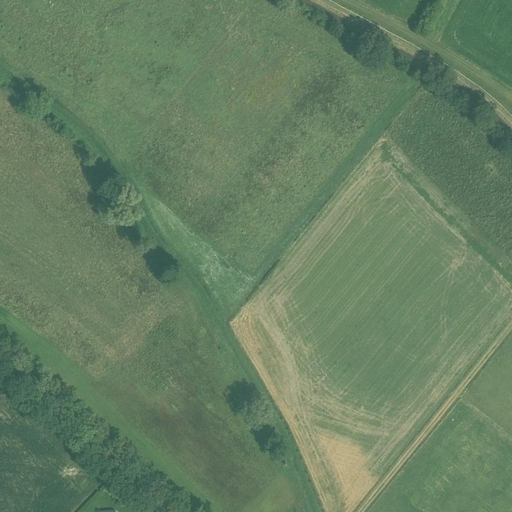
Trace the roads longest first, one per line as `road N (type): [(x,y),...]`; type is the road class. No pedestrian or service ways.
road 1 (track): [(360,511),(511,325)]
road 2 (unclassified): [(170,511),(0,357)]
